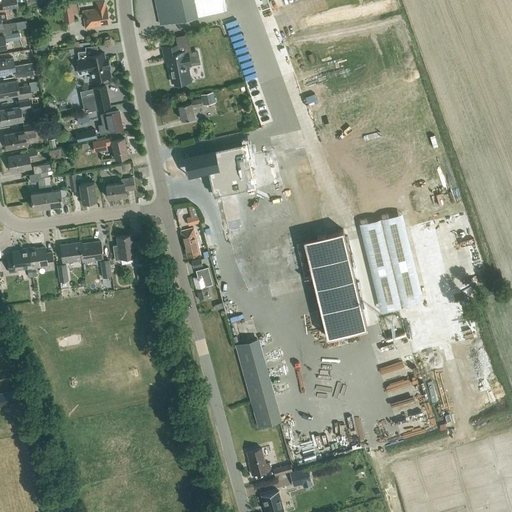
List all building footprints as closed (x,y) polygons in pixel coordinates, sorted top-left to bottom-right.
[(15,0),(2,2),(3,8),(9,7),(18,6),(16,0),(15,0)] [(106,7),(105,7),(103,0),(102,0),(95,1),(96,8),(82,10),(85,28),(109,24),(106,7)] [(154,0),(160,24),(227,9),(225,0),(154,0)] [(64,22),(74,20),(71,4),(61,5),(64,22)] [(0,31),(3,31),(11,30),(17,28),(16,21),(2,24),(1,19),(10,17),(9,7),(3,8),(0,8),(0,31)] [(28,15),(19,17),(20,24),(29,23),(28,15)] [(11,33),(11,30),(3,31),(4,35),(0,35),(0,48),(6,47),(5,41),(20,38),(19,32),(11,33)] [(197,58),(205,56),(201,39),(193,41),(197,58)] [(48,42),(37,43),(32,44),(34,53),(49,51),(48,42)] [(185,53),(184,51),(179,51),(178,44),(162,47),(165,61),(167,60),(172,82),(174,81),(174,84),(191,80),(188,66),(190,65),(187,53),(185,53)] [(108,65),(109,65),(107,56),(104,56),(103,52),(89,55),(89,54),(87,54),(86,50),(77,51),(78,56),(80,56),(80,59),(77,59),(78,65),(79,73),(90,71),(92,79),(109,75),(106,65),(108,65)] [(13,57),(0,59),(0,73),(14,71),(15,77),(34,74),(32,62),(14,65),(13,57)] [(17,80),(0,82),(0,96),(18,94),(19,99),(31,96),(29,84),(18,86),(17,80)] [(82,97),(85,111),(111,105),(107,86),(93,89),(94,94),(82,97)] [(213,91),(200,94),(203,105),(215,102),(213,91)] [(178,105),(182,119),(194,116),(192,107),(202,104),(200,98),(191,100),(191,102),(178,105)] [(0,110),(2,124),(23,120),(21,112),(31,111),(29,99),(19,100),(20,106),(0,109),(0,110)] [(123,128),(119,110),(100,114),(103,125),(99,126),(101,133),(123,128)] [(280,117),(265,123),(268,133),(283,127),(280,117)] [(35,131),(45,129),(43,121),(38,122),(23,125),(24,130),(4,134),(5,139),(3,141),(4,145),(6,146),(7,149),(27,145),(26,137),(36,136),(35,131)] [(86,131),(88,139),(97,137),(95,129),(86,131)] [(371,136),(332,145),(350,221),(393,211),(371,136)] [(128,155),(124,137),(112,139),(111,137),(92,140),(95,151),(107,148),(106,145),(112,143),(115,158),(128,155)] [(311,275),(326,336),(366,326),(343,228),(326,233),(305,147),(274,154),(273,151),(244,158),(241,145),(183,158),(187,176),(213,171),(219,198),(216,199),(223,227),(225,226),(226,229),(228,228),(235,261),(248,291),(311,275)] [(9,169),(10,168),(11,171),(31,167),(29,157),(34,156),(37,156),(36,147),(26,149),(27,153),(8,156),(9,162),(8,163),(7,163),(8,168),(9,169)] [(47,171),(52,170),(51,163),(45,164),(33,166),(34,173),(29,174),(44,172),(47,171)] [(62,204),(61,197),(64,196),(67,194),(66,188),(51,190),(49,176),(47,176),(47,171),(44,172),(48,206),(62,204)] [(30,182),(38,180),(40,191),(31,192),(33,208),(48,206),(44,172),(29,174),(30,182)] [(69,174),(71,190),(78,189),(75,173),(69,174)] [(108,197),(126,195),(125,190),(134,189),(133,177),(119,178),(120,182),(106,184),(108,197)] [(97,199),(94,181),(79,183),(82,201),(97,199)] [(190,206),(183,207),(184,215),(191,214),(190,206)] [(188,225),(196,223),(194,215),(186,217),(188,225)] [(396,221),(353,232),(370,309),(414,299),(396,221)] [(200,253),(193,227),(180,231),(187,256),(200,253)] [(208,228),(203,230),(208,248),(213,247),(208,228)] [(120,259),(120,258),(132,256),(133,262),(143,260),(141,249),(134,250),(131,234),(116,236),(118,244),(112,245),(115,260),(120,259)] [(100,240),(81,243),(83,260),(102,257),(100,240)] [(60,244),(63,261),(82,259),(82,260),(83,260),(81,243),(80,243),(80,241),(60,244)] [(31,247),(28,247),(32,276),(36,276),(35,268),(35,267),(46,265),(46,267),(54,266),(52,251),(45,252),(44,246),(31,248),(31,247)] [(27,268),(27,270),(28,277),(32,276),(28,247),(25,248),(26,249),(12,251),(13,257),(7,258),(9,272),(16,271),(16,269),(27,268)] [(191,260),(193,267),(202,265),(200,258),(191,260)] [(101,261),(103,276),(111,275),(108,260),(101,261)] [(57,265),(60,280),(68,279),(65,263),(57,265)] [(197,276),(193,277),(199,299),(211,296),(208,285),(212,284),(207,266),(195,270),(197,276)] [(226,314),(234,311),(228,297),(221,300),(226,314)] [(411,340),(406,341),(405,332),(393,334),(394,346),(403,345),(404,352),(412,351),(411,340)] [(257,337),(235,343),(258,426),(280,420),(257,337)] [(408,401),(429,395),(427,386),(420,388),(419,382),(425,381),(417,353),(405,356),(412,384),(416,383),(418,388),(406,391),(408,401)] [(0,403),(16,401),(14,390),(14,389),(0,391),(0,403)] [(418,403),(421,416),(437,412),(435,399),(418,403)] [(247,451),(250,465),(249,465),(252,474),(270,469),(268,462),(265,463),(261,447),(247,451)] [(290,463),(286,464),(273,468),(275,476),(292,471),(290,463)] [(295,483),(311,479),(307,467),(292,471),(295,483)] [(278,490),(261,495),(265,511),(283,511),(278,490)]
